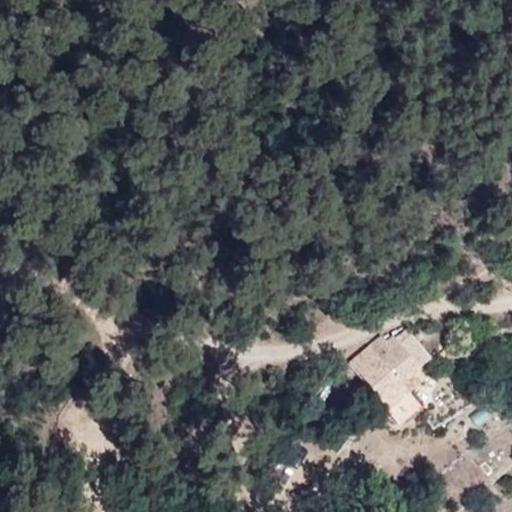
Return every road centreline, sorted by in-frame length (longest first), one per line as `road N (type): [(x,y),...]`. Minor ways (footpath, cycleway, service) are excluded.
road 1 (track): [(0,270),(137,333),(230,356),(313,353),(455,304),(511,306)]
road 2 (track): [(137,333),(111,388),(76,511)]
